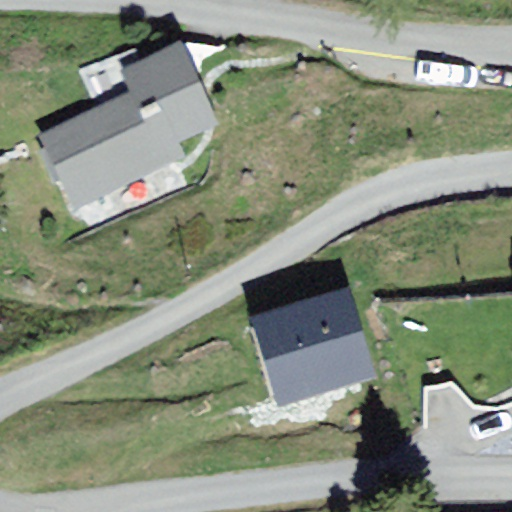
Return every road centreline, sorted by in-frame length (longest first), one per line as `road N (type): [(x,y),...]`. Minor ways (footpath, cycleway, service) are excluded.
road 1 (unclassified): [(0,401),(148,330),(353,209),(408,187),(511,175)]
road 2 (unclassified): [(511,56),(153,2),(75,0)]
road 3 (unclassified): [(511,476),(301,483),(117,511)]
